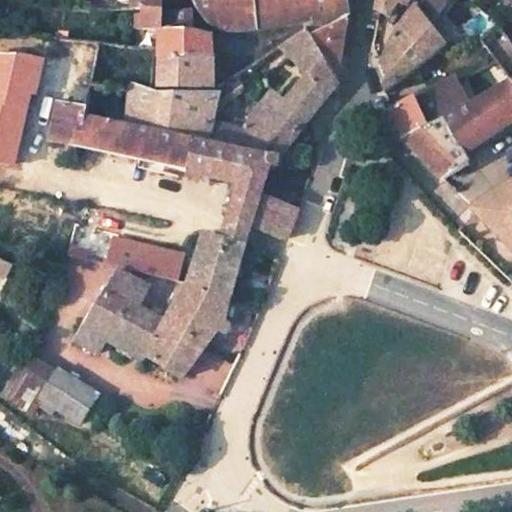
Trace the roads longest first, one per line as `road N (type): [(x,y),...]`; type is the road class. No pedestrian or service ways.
road 1 (residential): [(300,258),(511,337)]
road 2 (secondary): [(216,452),(300,258)]
road 3 (secondary): [(300,258),(347,107)]
road 4 (residential): [(455,210),(366,111),(347,107)]
road 5 (residential): [(226,55),(259,52),(344,0)]
